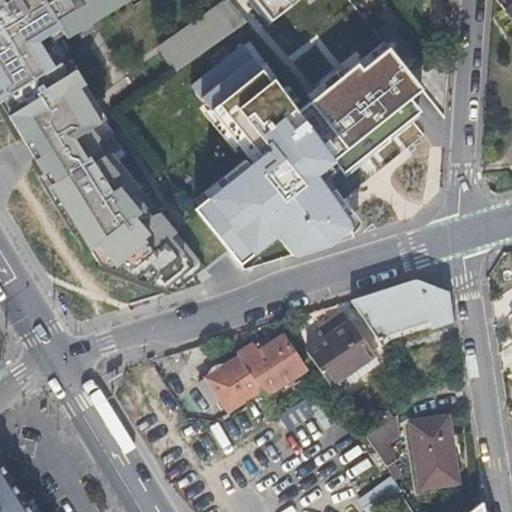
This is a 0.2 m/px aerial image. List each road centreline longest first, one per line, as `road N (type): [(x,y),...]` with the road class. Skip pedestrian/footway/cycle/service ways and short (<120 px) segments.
road 1 (residential): [(458,236),(56,362)]
road 2 (residential): [(501,511),(458,236)]
road 3 (residential): [(473,0),(458,236)]
road 4 (unknown): [(464,153),(366,62),(314,0)]
